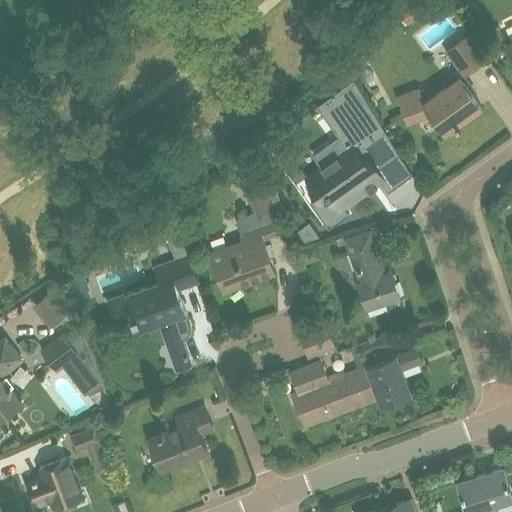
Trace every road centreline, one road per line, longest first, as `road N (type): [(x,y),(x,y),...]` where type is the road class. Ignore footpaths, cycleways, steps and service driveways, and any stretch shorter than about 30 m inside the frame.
road 1 (residential): [(463,196),(435,215),(498,419)]
road 2 (tertiary): [(274,503),(498,419)]
road 3 (residential): [(274,503),(225,363),(295,337)]
road 4 (residential): [(511,336),(463,196)]
